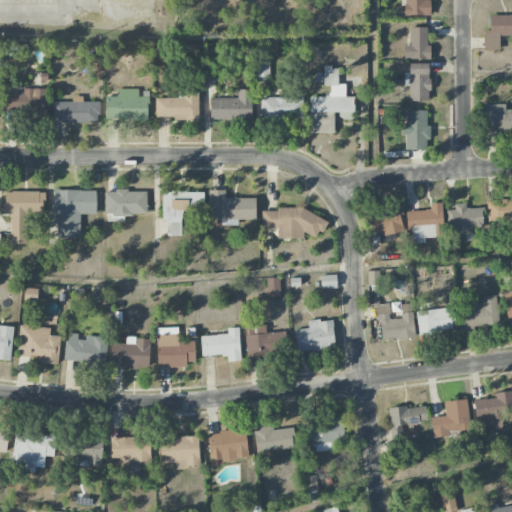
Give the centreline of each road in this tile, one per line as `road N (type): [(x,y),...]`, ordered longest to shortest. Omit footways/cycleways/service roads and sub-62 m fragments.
road 1 (residential): [(381,511),(354,231),(337,191),(297,163),(264,155),(0,157)]
road 2 (residential): [(511,360),(207,400),(109,403),(0,393)]
road 3 (residential): [(511,167),(358,180),(337,191)]
road 4 (residential): [(465,171),(465,0)]
